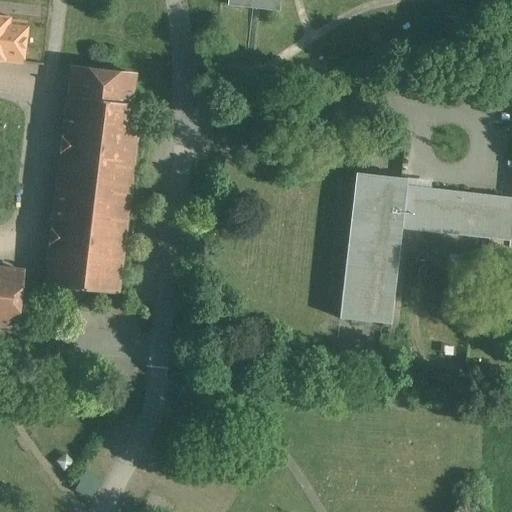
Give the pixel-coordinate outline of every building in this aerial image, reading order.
[(228,0),(227,6),(278,11),(279,0),(228,0)] [(0,61),(20,64),(24,27),(0,24),(0,61)] [(132,73),(67,66),(42,287),(116,295),(137,106),(129,105),(132,73)] [(406,179),(356,174),(339,319),(390,324),(401,229),(509,241),(508,248),(511,247),(511,198),(406,186),(406,179)] [(19,271),(0,268),(0,324),(13,326),(19,271)] [(92,497),(101,477),(84,470),(75,489),(92,497)]
